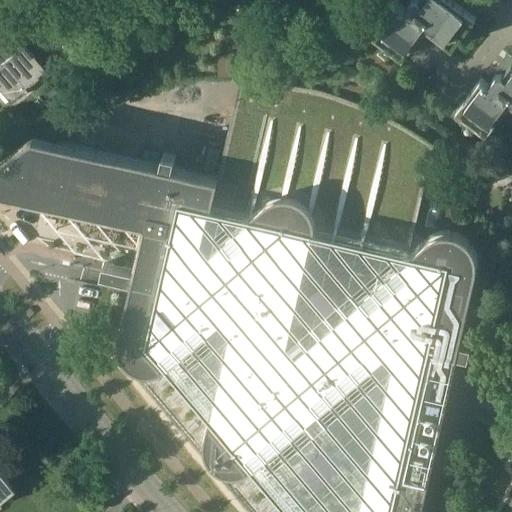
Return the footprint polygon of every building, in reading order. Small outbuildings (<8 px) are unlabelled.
[(120,0),(116,7),(135,21),(146,11),(128,0),(120,0)] [(403,57),(427,26),(453,47),(476,17),(454,0),(411,0),(405,8),(398,2),(373,34),(403,57)] [(135,21),(116,7),(112,5),(105,17),(125,30),(135,21)] [(81,31),(99,53),(111,42),(93,21),(81,31)] [(62,47),(80,68),(99,53),(81,31),(62,47)] [(0,65),(2,64),(0,63),(10,56),(8,54),(0,44),(0,42),(2,41),(0,39),(0,65)] [(23,42),(8,54),(10,56),(0,63),(2,64),(0,65),(0,89),(8,100),(21,89),(22,90),(26,85),(38,75),(37,74),(41,69),(31,57),(34,55),(23,42)] [(497,73),(491,81),(489,83),(481,78),(457,109),(487,132),(510,102),(511,103),(511,61),(503,73),(503,72),(497,73)] [(0,190),(146,223),(136,266),(105,259),(102,272),(133,279),(130,293),(121,331),(120,334),(120,336),(120,339),(120,341),(120,343),(121,346),(122,349),(123,351),(123,353),(125,355),(127,358),(129,360),(131,362),(134,364),(136,365),(140,367),(143,368),(145,369),(148,369),(151,369),(155,369),(158,368),(162,367),(164,366),(168,364),(211,414),(206,435),(206,436),(206,439),(206,442),(206,445),(207,446),(207,449),(208,452),(209,454),(210,456),(212,458),(214,460),(217,463),(219,465),(221,466),(224,468),(226,469),(230,470),(233,470),(236,470),(238,470),(241,470),(244,469),(246,469),(249,468),(251,466),(254,465),(293,511),(421,511),(458,352),(469,355),(472,343),(460,340),(477,267),(478,264),(478,263),(478,260),(477,257),(477,254),(476,252),(475,249),(474,247),(473,244),(471,242),(469,240),(467,238),(465,236),(463,235),(460,233),(458,232),(455,232),(452,231),(448,231),(444,231),(441,231),(438,232),(436,233),(432,235),(429,237),(413,250),(410,249),(434,145),(422,137),(418,134),(410,129),(397,122),(389,117),(376,111),(367,107),(354,101),(345,98),(336,95),(322,91),(308,87),(294,84),(285,82),(275,81),(263,79),(241,77),(219,178),(173,167),(176,156),(164,153),(161,165),(34,136),(26,141),(14,149),(7,155),(0,160),(0,190)] [(511,156),(496,157),(473,157),(473,171),(511,170),(511,156)] [(0,493),(11,484),(10,482),(0,470),(0,493)]
